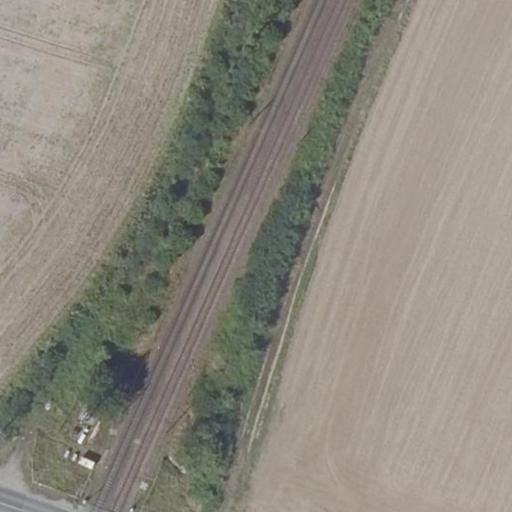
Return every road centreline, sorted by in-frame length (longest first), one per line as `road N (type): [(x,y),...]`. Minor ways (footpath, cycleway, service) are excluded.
road 1 (track): [(0,498),(34,430),(98,350),(183,205),(260,0)]
road 2 (track): [(220,511),(256,373),(328,165),(397,0)]
